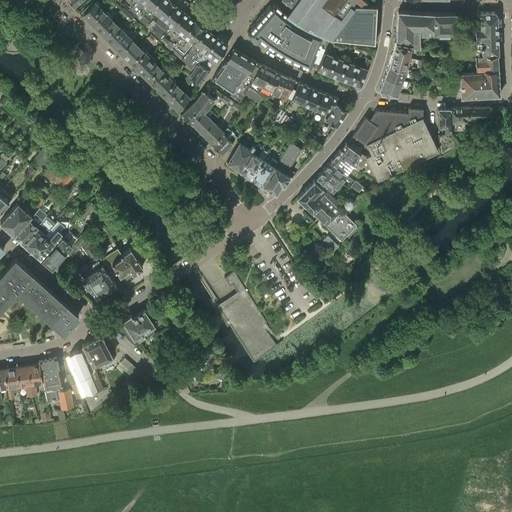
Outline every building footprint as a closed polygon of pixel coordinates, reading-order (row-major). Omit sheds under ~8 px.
[(119,0),(129,9),(136,2),(137,0),(119,0)] [(137,0),(136,2),(129,9),(139,19),(149,7),(155,0),(137,0)] [(171,0),(155,0),(149,7),(139,19),(151,30),(161,16),(172,1),(171,0)] [(273,2),(247,32),(257,40),(259,37),(264,41),(270,45),(272,47),(275,49),(281,52),(284,54),(289,57),(292,59),(298,61),(310,66),(323,34),(329,36),(329,37),(374,43),(376,5),(354,4),(354,6),(350,3),(351,2),(352,3),(353,1),(353,0),(358,0),(359,1),(361,0),(282,0),(281,2),(278,6),(277,5),(273,2)] [(93,24),(105,12),(95,2),(94,3),(93,1),(82,12),(83,14),(93,24)] [(172,1),(161,16),(151,30),(161,40),(171,25),(183,10),(172,1)] [(194,18),(183,10),(171,25),(161,40),(170,49),(174,45),(182,34),(194,18)] [(395,41),(411,45),(418,46),(418,34),(432,34),(432,36),(448,35),(448,33),(455,33),(455,13),(433,13),(424,12),(407,11),(406,11),(397,10),(395,41)] [(132,17),(126,11),(123,14),(129,20),(132,17)] [(115,22),(105,12),(93,24),(103,34),(115,22)] [(496,53),(498,53),(496,14),(494,13),(480,12),(480,28),(475,28),(475,40),(470,40),(470,42),(432,41),(433,46),(460,47),(472,47),(476,47),(486,47),(487,54),(496,53)] [(194,18),(182,34),(174,45),(170,49),(181,59),(184,55),(205,27),(194,18)] [(115,22),(103,34),(113,44),(125,32),(115,22)] [(184,55),(181,59),(184,62),(188,65),(192,68),(193,69),(199,62),(206,51),(216,35),(205,27),(184,55)] [(136,43),(125,32),(113,44),(123,55),(124,55),(123,54),(135,43),(136,43)] [(188,76),(184,81),(189,84),(192,79),(198,84),(227,44),(216,35),(206,51),(199,62),(193,69),(191,71),(188,75),(188,76)] [(395,41),(392,52),(410,57),(411,51),(409,50),(411,45),(395,41)] [(136,68),(149,56),(138,45),(138,46),(127,58),(126,57),(126,58),(136,68)] [(486,47),(476,47),(472,47),(472,55),(476,54),(477,69),(478,71),(483,70),(483,68),(497,68),(496,53),(487,54),(486,47)] [(266,99),(273,86),(279,73),(260,63),(256,61),(255,62),(254,61),(233,48),(225,58),(226,58),(212,78),(232,92),(230,95),(240,101),(246,93),(250,87),(254,90),(266,99)] [(338,77),(345,61),(324,52),(317,69),(338,77)] [(410,57),(392,52),(388,63),(404,68),(417,72),(418,59),(410,57)] [(159,66),(149,56),(136,68),(146,78),(159,66)] [(356,65),(356,64),(349,81),(361,85),(371,59),(367,57),(363,66),(356,65)] [(356,64),(345,61),(338,77),(349,81),(356,64)] [(404,68),(388,63),(384,75),(406,81),(407,78),(404,77),(405,74),(403,73),(404,68)] [(169,76),(159,66),(146,78),(156,88),(169,76)] [(483,70),(478,71),(460,72),(460,96),(499,94),(497,68),(483,68),(483,70)] [(278,95),(288,76),(281,73),(273,86),(276,87),(273,93),(278,95)] [(406,81),(384,75),(379,87),(381,91),(396,92),(398,86),(401,87),(401,85),(405,86),(407,81),(406,81)] [(179,86),(169,76),(156,88),(166,98),(179,86)] [(288,76),(278,95),(285,99),(294,79),(288,76)] [(302,103),(309,86),(298,81),(291,98),(302,103)] [(191,123),(192,123),(203,112),(208,107),(215,98),(209,94),(213,88),(207,83),(197,98),(181,113),(191,123)] [(189,96),(179,86),(166,98),(177,109),(189,96)] [(309,86),(302,103),(313,108),(320,91),(309,86)] [(251,96),(254,90),(250,87),(246,93),(251,96)] [(331,95),(320,91),(313,108),(324,112),(325,111),(331,95)] [(227,103),(229,99),(223,95),(220,100),(227,103)] [(331,95),(325,111),(329,112),(325,118),(336,125),(346,109),(336,102),(338,98),(331,95)] [(237,111),(240,106),(234,102),(231,106),(237,111)] [(497,107),(501,123),(505,121),(507,117),(503,105),(497,107)] [(365,155),(373,171),(376,179),(388,173),(388,175),(393,173),(392,171),(437,150),(422,116),(422,107),(408,106),(407,111),(375,109),(369,118),(364,115),(352,133),(353,134),(349,139),(360,146),(363,141),(366,143),(370,153),(365,155)] [(489,106),(449,108),(450,123),(467,123),(467,120),(490,118),(489,106)] [(450,123),(449,108),(437,107),(438,126),(444,126),(444,134),(450,134),(450,123)] [(213,121),(203,112),(192,123),(202,132),(213,121)] [(223,131),(213,121),(202,132),(211,142),(222,132),(223,131)] [(222,132),(211,142),(211,143),(221,153),(232,142),(222,132)] [(240,170),(256,143),(254,142),(250,148),(246,146),(249,141),(242,137),(239,142),(239,141),(226,161),(240,170)] [(277,160),(276,161),(262,184),(275,192),(281,183),(283,184),(291,176),(282,170),(285,166),(288,168),(289,168),(289,167),(294,159),(295,158),(300,149),(300,150),(301,149),(300,149),(297,145),(293,143),(289,142),(289,141),(288,142),(289,142),(283,151),(282,152),(277,160)] [(364,156),(352,146),(345,141),(338,150),(361,169),(367,174),(373,171),(365,155),(364,156)] [(257,144),(256,143),(240,170),(251,177),(263,158),(267,151),(262,148),(263,146),(257,142),(257,144)] [(42,160),(52,149),(45,143),(35,154),(42,160)] [(361,169),(338,150),(330,159),(347,172),(354,178),(361,169)] [(59,182),(70,170),(55,156),(44,169),(59,182)] [(263,158),(251,177),(262,184),(276,161),(276,160),(276,158),(274,157),(272,158),(271,157),(268,162),(263,158)] [(347,172),(330,159),(330,160),(324,167),(340,180),(343,176),(351,182),(350,183),(358,190),(362,184),(354,178),(347,172)] [(31,166),(26,172),(30,175),(35,170),(31,166)] [(340,180),(324,167),(316,176),(332,189),(340,180)] [(65,176),(60,180),(64,184),(69,179),(65,176)] [(326,188),(324,190),(313,179),(296,196),(304,204),(305,204),(312,211),(311,211),(313,212),(340,239),(356,223),(340,207),(341,206),(338,200),(326,188)] [(2,188),(0,190),(0,209),(8,200),(3,195),(6,192),(2,188)] [(350,205),(352,202),(353,200),(352,197),(349,195),(346,196),(343,200),(344,204),(347,206),(350,205)] [(89,200),(77,214),(82,219),(95,205),(89,200)] [(27,210),(28,208),(25,206),(24,207),(17,202),(0,220),(0,221),(14,234),(31,214),(27,210)] [(31,214),(14,234),(22,241),(40,222),(39,221),(47,213),(38,206),(31,214)] [(39,221),(40,222),(22,241),(31,248),(43,234),(55,221),(51,216),(47,213),(39,221)] [(57,219),(55,221),(43,234),(31,248),(40,256),(62,231),(60,229),(64,225),(57,219)] [(62,236),(42,258),(52,267),(72,245),(70,243),(76,237),(69,230),(63,237),(62,236)] [(81,234),(74,242),(79,247),(87,239),(81,234)] [(99,235),(89,242),(94,248),(104,241),(99,235)] [(114,241),(99,250),(104,259),(108,265),(112,270),(116,267),(120,273),(121,273),(124,277),(131,273),(128,268),(130,266),(133,271),(142,265),(136,256),(140,253),(135,245),(131,248),(131,247),(122,253),(114,241)] [(94,248),(89,242),(83,247),(88,253),(94,248)] [(53,323),(63,331),(78,315),(30,272),(31,272),(14,257),(0,273),(0,307),(1,306),(16,289),(25,297),(25,298),(29,302),(30,301),(49,319),(53,323)] [(108,265),(104,259),(101,261),(100,259),(80,272),(96,296),(115,283),(105,267),(108,265)] [(232,284),(237,292),(217,305),(229,324),(254,361),(280,342),(275,336),(265,322),(266,322),(233,271),(224,277),(229,285),(232,284)] [(144,308),(132,316),(131,317),(133,319),(134,319),(139,326),(138,327),(145,336),(154,331),(150,325),(153,323),(148,315),(149,313),(147,309),(144,309),(144,308)] [(131,317),(132,316),(130,314),(122,319),(124,322),(121,324),(127,334),(133,340),(135,338),(138,341),(145,336),(138,327),(139,326),(134,319),(133,319),(131,317)] [(82,343),(85,349),(93,365),(93,364),(102,360),(104,364),(113,360),(111,355),(102,337),(98,335),(82,343)] [(200,347),(174,376),(184,383),(204,360),(207,354),(200,347)] [(74,350),(69,355),(85,395),(92,394),(98,389),(103,387),(93,364),(93,365),(85,349),(81,350),(74,350)] [(168,365),(178,355),(172,350),(163,360),(168,365)] [(56,356),(48,358),(50,366),(47,366),(52,390),(57,389),(59,398),(61,409),(63,408),(73,406),(69,388),(62,389),(61,384),(62,383),(56,356)] [(130,371),(134,366),(124,357),(120,362),(130,371)] [(50,366),(48,358),(38,360),(39,362),(47,401),(59,398),(57,389),(52,390),(47,366),(50,366)] [(41,382),(39,362),(27,364),(30,383),(41,382)] [(30,383),(27,364),(16,366),(18,385),(25,384),(26,396),(32,395),(31,388),(30,383)] [(18,385),(16,366),(4,367),(8,398),(14,397),(12,386),(18,385)] [(130,371),(134,375),(138,370),(134,366),(130,371)] [(145,376),(138,370),(134,375),(141,381),(145,376)] [(72,372),(67,374),(71,384),(76,382),(72,372)] [(150,380),(145,376),(141,381),(146,385),(150,380)]
